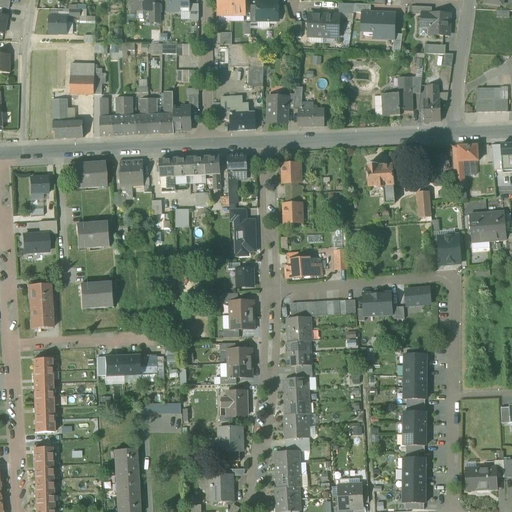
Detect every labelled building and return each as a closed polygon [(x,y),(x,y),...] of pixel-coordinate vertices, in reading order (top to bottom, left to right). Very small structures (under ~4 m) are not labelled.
[(0,0),(0,8),(8,10),(10,0),(0,0)] [(150,11),(154,11),(153,5),(153,0),(132,0),(132,11),(137,11),(150,11)] [(189,12),(190,12),(190,5),(189,0),(166,0),(166,12),(181,12),(189,12)] [(218,0),(219,15),(231,15),(231,0),(218,0)] [(244,0),(231,0),(231,15),(245,15),(244,0)] [(269,21),(270,21),(270,19),(278,19),(278,18),(281,16),(281,13),(278,10),(278,11),(278,2),(257,2),(257,6),(257,21),(269,21)] [(150,23),(160,23),(160,5),(153,5),(154,11),(150,11),(150,20),(150,23)] [(198,5),(190,5),(190,12),(189,12),(189,21),(198,21),(198,5)] [(339,14),(354,15),(354,13),(355,5),(339,5),(339,14)] [(362,13),(370,13),(370,5),(355,5),(354,13),(362,13)] [(150,20),(150,11),(137,11),(137,20),(150,20)] [(189,12),(181,12),(181,21),(189,21),(189,12)] [(370,13),(362,13),(362,32),(374,33),(374,39),(374,40),(393,40),(393,35),(394,14),(370,13)] [(431,36),(448,36),(449,15),(431,14),(422,14),(422,15),(424,15),(423,27),(421,27),(421,28),(431,28),(431,36)] [(308,37),(323,38),(324,16),(309,15),(308,37)] [(339,16),(324,16),(323,38),(337,38),(338,38),(339,16)] [(66,35),(67,35),(67,34),(67,23),(67,17),(49,17),(49,35),(58,35),(58,34),(66,34),(66,35)] [(269,29),(269,21),(257,21),(257,24),(257,29),(259,30),(262,30),(265,30),(267,30),(269,29)] [(293,38),(301,39),(302,23),(296,23),(293,38)] [(114,29),(114,39),(122,39),(122,29),(114,29)] [(230,46),(232,46),(232,34),(220,34),(220,46),(230,46)] [(402,35),(393,35),(393,40),(393,52),(400,53),(402,35)] [(148,54),(162,55),(162,45),(148,44),(148,45),(148,52),(148,54)] [(162,44),(162,45),(162,55),(177,55),(177,45),(162,44)] [(424,54),(445,55),(445,46),(425,45),(424,54)] [(248,87),(263,88),(264,46),(232,46),(230,46),(229,61),(229,68),(248,68),(248,87)] [(443,70),(451,71),(453,55),(445,55),(443,70)] [(321,57),(313,56),(312,65),(320,66),(321,57)] [(71,64),(70,78),(94,78),(94,70),(94,65),(71,64)] [(101,70),(94,70),(94,78),(94,95),(101,95),(102,79),(105,79),(105,75),(101,75),(101,70)] [(411,78),(412,94),(420,94),(422,77),(416,78),(411,78)] [(94,95),(94,78),(70,78),(70,95),(94,95)] [(402,94),(399,94),(400,113),(413,112),(412,94),(411,78),(401,78),(402,94)] [(139,88),(147,88),(147,80),(138,80),(139,88)] [(427,86),(427,102),(438,101),(438,94),(438,86),(427,86)] [(295,88),(295,95),(293,110),(298,110),(301,110),(301,104),(302,88),(295,88)] [(474,113),(494,113),(494,101),(499,101),(499,90),(474,91),(474,113)] [(508,90),(499,90),(499,101),(508,101),(508,90)] [(287,110),(293,110),(295,95),(283,94),(283,98),(287,98),(287,110)] [(399,94),(382,95),(382,116),(400,115),(400,113),(399,94)] [(375,116),(382,116),(382,95),(374,95),(375,116)] [(190,108),(190,112),(198,112),(198,96),(189,96),(189,108),(190,108)] [(113,137),(125,136),(124,98),(116,99),(116,117),(112,117),(113,137)] [(125,136),(137,136),(136,116),(132,117),(132,98),(124,98),(125,136)] [(229,101),(230,114),(248,113),(248,105),(241,106),(241,98),(221,99),(221,101),(229,101)] [(283,98),(273,98),(273,108),(268,108),(268,122),(286,123),(287,110),(287,98),(283,98)] [(100,137),(113,137),(112,117),(108,117),(108,99),(99,99),(100,137)] [(149,135),(161,135),(161,115),(156,116),(156,100),(157,100),(157,99),(148,100),(149,135)] [(174,134),(174,131),(173,112),(173,99),(164,99),(165,115),(161,115),(161,135),(174,134)] [(52,101),(53,122),(66,122),(65,109),(65,100),(52,101)] [(137,136),(149,135),(148,100),(140,100),(140,116),(136,116),(137,136)] [(221,101),(221,104),(222,122),(230,121),(230,114),(229,101),(221,101)] [(423,102),(424,123),(429,123),(429,122),(441,121),(440,101),(438,101),(427,102),(423,102)] [(508,101),(499,101),(494,101),(494,113),(508,113),(508,101)] [(213,122),(222,122),(221,104),(213,104),(213,122)] [(181,111),(173,112),(174,131),(190,131),(190,112),(190,108),(189,108),(181,108),(181,111)] [(65,109),(66,122),(75,121),(75,109),(65,109)] [(298,110),(298,128),(324,127),(324,110),(313,110),(301,110),(298,110)] [(230,121),(230,132),(255,131),(255,113),(248,113),(230,114),(230,121)] [(53,122),(54,140),(83,138),(82,121),(75,121),(66,122),(53,122)] [(459,162),(459,163),(464,162),(478,162),(478,146),(458,147),(459,162)] [(492,146),(494,171),(502,170),(501,146),(492,146)] [(227,157),(228,173),(240,173),(247,172),(246,156),(227,157)] [(205,158),(206,176),(213,175),(220,175),(219,157),(205,158)] [(189,159),(190,177),(206,176),(205,158),(189,159)] [(160,178),(168,178),(174,177),(174,159),(159,160),(160,178)] [(189,159),(174,159),(174,177),(184,177),(190,177),(189,159)] [(119,162),(120,188),(132,187),(144,187),(143,178),(143,161),(119,162)] [(384,191),(385,205),(395,204),(392,167),(378,168),(378,165),(377,165),(376,164),(375,162),(371,162),(370,162),(368,164),(369,166),(367,166),(369,188),(378,187),(378,189),(380,190),(383,190),(384,191)] [(453,162),(455,189),(459,189),(466,188),(464,162),(459,163),(459,162),(453,162)] [(72,165),(73,189),(106,187),(104,163),(72,165)] [(282,165),(283,184),(285,184),(298,183),(300,183),(299,164),(282,165)] [(190,177),(190,184),(206,184),(206,176),(190,177)] [(174,177),(168,178),(168,182),(166,182),(166,189),(175,189),(174,177)] [(30,195),(42,194),(48,194),(47,178),(29,178),(30,195)] [(229,198),(229,204),(236,204),(237,204),(236,180),(236,179),(228,179),(228,190),(229,198)] [(166,189),(166,182),(161,183),(161,193),(171,193),(175,193),(175,189),(166,189)] [(125,197),(126,201),(133,200),(132,187),(120,188),(120,194),(119,194),(120,198),(125,197)] [(285,188),(286,200),(298,200),(298,194),(298,188),(285,188)] [(456,194),(456,201),(467,200),(466,188),(459,189),(459,194),(456,194)] [(417,193),(419,219),(430,218),(429,204),(428,192),(417,193)] [(112,194),(113,205),(126,205),(126,201),(125,197),(120,198),(119,194),(112,194)] [(195,194),(195,207),(208,207),(208,194),(195,194)] [(152,202),(153,215),(162,215),(161,201),(152,202)] [(284,205),(284,224),(301,223),(301,204),(298,204),(286,205),(284,205)] [(175,228),(189,228),(189,210),(175,210),(175,228)] [(235,222),(246,222),(246,210),(236,210),(229,210),(229,222),(235,222)] [(495,216),(487,217),(489,242),(507,240),(506,227),(504,215),(504,213),(494,214),(495,216)] [(472,243),(489,242),(487,217),(479,217),(479,215),(469,216),(471,243),(472,243)] [(246,222),(235,222),(236,252),(249,252),(255,251),(254,221),(246,222)] [(56,222),(38,223),(39,235),(47,234),(47,235),(56,234),(56,222)] [(76,226),(77,250),(110,247),(108,223),(76,226)] [(116,227),(116,236),(128,236),(127,226),(116,227)] [(332,232),(332,247),(342,247),(342,232),(332,232)] [(39,235),(23,236),(24,254),(48,252),(47,235),(47,234),(39,235)] [(439,250),(441,265),(460,264),(458,236),(455,236),(439,238),(438,238),(439,250)] [(490,248),(489,242),(472,243),(473,250),(490,248)] [(335,270),(347,270),(346,252),(334,252),(334,259),(338,259),(339,269),(335,270)] [(290,261),(299,260),(298,253),(286,254),(287,268),(291,267),(290,261)] [(286,268),(287,279),(322,276),(321,264),(310,265),(310,259),(299,260),(290,261),(291,267),(287,268),(286,268)] [(489,267),(475,269),(476,278),(490,276),(489,267)] [(237,288),(253,287),(253,269),(240,270),(236,270),(237,288)] [(80,286),(81,310),(114,308),(112,284),(80,286)] [(28,286),(31,330),(52,329),(50,285),(28,286)] [(405,291),(407,307),(431,305),(429,289),(405,291)] [(383,295),(377,295),(378,316),(392,316),(392,308),(391,293),(383,293),(383,295)] [(222,295),(222,303),(230,303),(230,302),(238,302),(238,294),(222,295)] [(364,317),(378,316),(377,295),(371,296),(371,294),(363,294),(364,310),(364,317)] [(355,301),(345,301),(346,316),(356,315),(355,301)] [(230,303),(230,316),(253,316),(253,309),(254,308),(253,302),(238,302),(230,302),(230,303)] [(222,317),(223,330),(231,330),(230,316),(222,317)] [(253,322),(253,316),(230,316),(231,330),(239,330),(254,330),(254,323),(253,322)] [(286,326),(287,331),(311,330),(310,318),(304,318),(298,318),(291,319),(287,319),(287,325),(286,326)] [(223,330),(223,339),(239,338),(239,330),(231,330),(223,330)] [(288,337),(288,343),(310,342),(312,342),(311,330),(287,331),(287,337),(288,337)] [(310,354),(310,342),(288,343),(286,343),(287,349),(286,350),(286,355),(310,354)] [(166,348),(167,356),(177,356),(177,348),(166,348)] [(228,351),(228,365),(251,364),(251,357),(252,357),(251,350),(235,350),(228,350),(228,351)] [(185,355),(186,363),(194,362),(193,354),(185,355)] [(311,366),(310,354),(286,355),(287,361),(288,367),(295,367),(311,366)] [(404,355),(404,366),(426,367),(426,355),(425,355),(407,355),(404,355)] [(140,356),(122,357),(123,377),(141,376),(140,356)] [(140,356),(141,376),(142,376),(156,375),(157,375),(157,357),(156,356),(140,356)] [(105,377),(123,377),(122,357),(104,358),(105,376),(105,377)] [(97,376),(105,376),(104,358),(96,358),(97,376)] [(32,360),(33,373),(51,372),(51,360),(32,360)] [(251,370),(251,364),(228,365),(229,378),(236,378),(252,378),(252,371),(251,370)] [(229,378),(228,365),(220,365),(221,378),(229,378)] [(404,366),(404,378),(426,378),(426,367),(404,366)] [(33,373),(33,385),(52,384),(52,381),(51,372),(33,373)] [(123,377),(124,383),(132,383),(132,385),(142,385),(142,383),(142,376),(141,376),(123,377)] [(349,376),(350,385),(359,385),(359,376),(349,376)] [(123,377),(105,377),(104,377),(104,385),(124,385),(124,383),(123,377)] [(284,387),(284,392),(285,392),(308,391),(307,379),(307,378),(296,379),(284,380),(284,386),(284,387)] [(316,378),(312,378),(307,379),(308,391),(316,390),(316,378)] [(404,378),(404,389),(426,389),(426,378),(404,378)] [(33,385),(33,397),(52,396),(52,384),(33,385)] [(426,401),(426,389),(404,389),(404,400),(407,400),(425,401),(426,401)] [(284,399),(285,404),(309,403),(308,391),(285,392),(285,398),(284,399)] [(227,416),(227,417),(235,417),(247,416),(246,392),(226,393),(226,399),(222,399),(222,408),(227,408),(227,416)] [(33,397),(34,409),(53,408),(52,396),(33,397)] [(286,410),(286,416),(308,415),(310,415),(309,403),(285,404),(285,410),(286,410)] [(180,415),(181,415),(180,404),(140,405),(140,415),(180,415)] [(34,409),(34,421),(53,420),(53,408),(34,409)] [(501,408),(501,424),(510,424),(509,408),(501,408)] [(404,412),(404,424),(425,424),(426,413),(425,413),(407,412),(404,412)] [(308,415),(308,427),(315,426),(316,426),(316,414),(310,415),(308,415)] [(284,423),(284,428),(308,427),(308,415),(286,416),(284,416),(284,422),(284,423)] [(53,433),(53,420),(34,421),(34,433),(53,433)] [(403,433),(403,435),(425,435),(425,424),(404,424),(403,425),(403,433)] [(309,438),(308,427),(284,428),(284,434),(285,434),(285,440),(290,440),(309,439),(309,438)] [(353,428),(353,436),(362,436),(361,427),(353,428)] [(218,429),(219,453),(227,452),(240,452),(243,452),(242,442),(241,442),(241,437),(242,437),(242,429),(231,429),(218,429)] [(425,447),(425,435),(403,435),(403,447),(406,447),(424,447),(425,447)] [(33,449),(34,467),(52,466),(51,449),(33,449)] [(138,511),(135,450),(114,451),(114,452),(115,452),(115,459),(114,459),(115,476),(116,476),(117,483),(116,483),(116,485),(117,485),(117,492),(116,492),(117,509),(118,509),(118,511),(138,511)] [(227,452),(227,462),(240,462),(240,452),(227,452)] [(275,460),(275,465),(299,464),(299,452),(286,452),(275,453),(276,459),(275,460)] [(403,459),(403,470),(425,470),(425,459),(418,459),(406,459),(403,459)] [(505,478),(504,461),(499,461),(494,461),(494,467),(494,468),(495,468),(496,479),(505,478)] [(276,472),(276,477),(300,476),(300,473),(299,466),(299,464),(275,465),(275,466),(276,466),(276,471),(276,472)] [(34,467),(34,480),(52,479),(52,466),(34,467)] [(466,473),(467,491),(479,490),(479,489),(488,489),(488,490),(496,490),(496,479),(495,468),(494,468),(494,471),(488,471),(488,469),(477,470),(477,471),(475,471),(475,473),(466,473)] [(219,477),(219,470),(199,471),(200,490),(205,490),(206,501),(211,501),(210,486),(212,486),(212,477),(219,477)] [(403,470),(403,481),(425,482),(425,470),(403,470)] [(210,486),(211,501),(233,500),(232,477),(232,476),(219,477),(212,477),(212,486),(210,486)] [(277,483),(277,489),(299,488),(301,488),(300,476),(276,477),(276,483),(277,483)] [(34,480),(34,493),(53,493),(52,479),(34,480)] [(403,481),(403,493),(425,493),(425,482),(403,481)] [(359,485),(349,486),(351,509),(363,509),(362,504),(361,486),(361,485),(359,485)] [(339,510),(351,509),(349,486),(339,486),(337,486),(338,496),(339,510)] [(275,496),(275,501),(299,500),(299,488),(277,489),(275,489),(276,495),(275,496)] [(34,493),(35,507),(53,506),(53,493),(34,493)] [(425,504),(425,493),(403,493),(403,504),(406,504),(424,504),(425,504)] [(300,511),(299,500),(275,501),(276,507),(276,508),(276,511),(300,511)]
